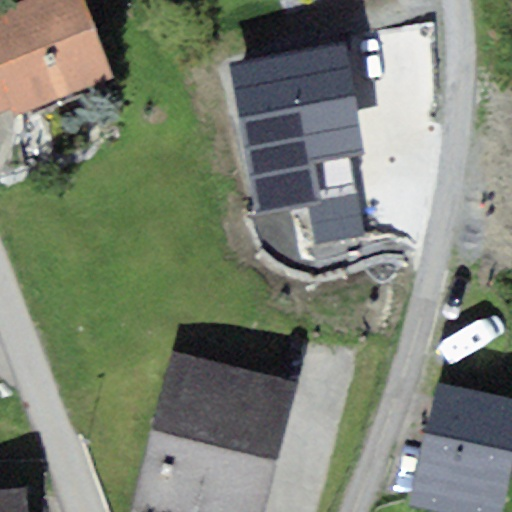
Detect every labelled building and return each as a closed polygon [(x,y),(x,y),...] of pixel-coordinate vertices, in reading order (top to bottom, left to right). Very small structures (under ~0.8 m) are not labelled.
[(112,76),(83,0),(22,0),(0,9),(0,113),(11,109),(13,119),(70,91),(112,76)] [(344,45),(229,68),(258,216),(305,206),(357,196),(349,156),(365,154),(344,45)] [(365,234),(357,196),(305,206),(313,245),(365,234)] [(149,430),(277,460),(296,379),(168,349),(149,430)] [(444,511),(502,511),(511,465),(511,397),(438,383),(414,506),(444,511)] [(264,511),(277,460),(149,430),(129,511),(264,511)] [(0,511),(26,511),(24,486),(0,489),(0,511)]
